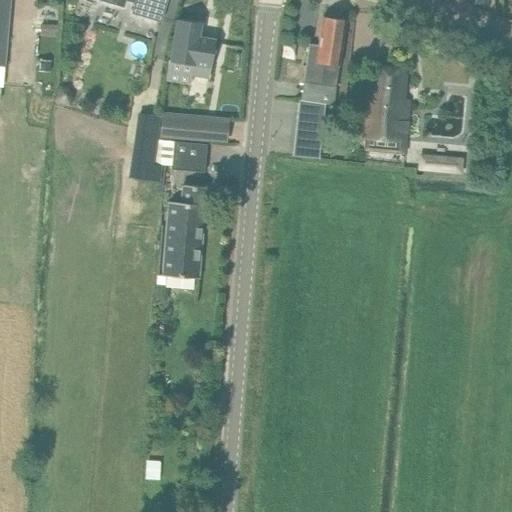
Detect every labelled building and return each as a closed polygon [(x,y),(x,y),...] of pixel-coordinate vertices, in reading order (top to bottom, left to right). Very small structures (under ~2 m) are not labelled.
[(0,0),(0,67),(5,68),(9,0),(0,0)] [(123,0),(135,3),(133,13),(160,21),(166,0),(123,0)] [(456,0),(455,17),(498,19),(498,0),(456,0)] [(309,44),(301,100),(325,103),(333,104),(345,20),(322,17),(318,45),(309,44)] [(170,60),(168,72),(190,76),(206,79),(208,66),(209,66),(214,40),(199,37),(201,25),(177,21),(173,40),(170,60)] [(371,66),(370,86),(368,102),(366,102),(363,132),(374,133),(374,138),(405,141),(407,120),(408,101),(403,100),(406,69),(371,66)] [(60,85),(56,99),(70,104),(73,95),(69,88),(60,85)] [(296,125),(293,155),(313,157),(319,158),(325,103),(301,100),(299,99),(296,125)] [(207,140),(208,121),(161,118),(160,136),(207,140)] [(171,169),(203,172),(206,145),(173,142),(171,169)] [(169,202),(162,275),(166,276),(166,286),(193,288),(194,278),(198,279),(206,187),(182,184),(181,203),(169,202)]
